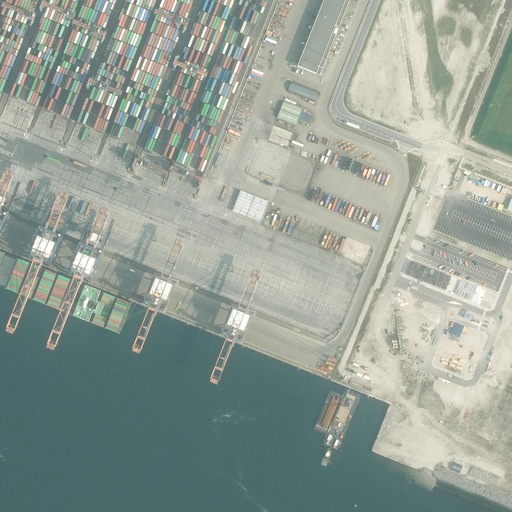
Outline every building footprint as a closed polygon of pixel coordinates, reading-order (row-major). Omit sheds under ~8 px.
[(323,0),(298,67),(321,76),(341,26),(351,0),(323,0)] [(315,103),(319,92),(291,81),(287,92),(315,103)] [(299,117),(303,108),(284,101),(280,109),(299,117)] [(296,126),(299,117),(280,110),(277,118),(296,126)] [(255,219),(261,221),(265,213),(269,202),(257,197),(255,196),(254,205),(252,204),(250,208),(249,207),(247,207),(245,211),(241,209),(241,210),(244,212),(247,212),(249,208),(248,215),(248,216),(255,219)]
